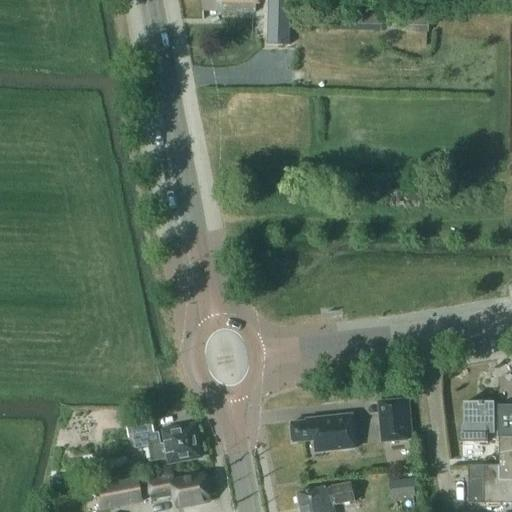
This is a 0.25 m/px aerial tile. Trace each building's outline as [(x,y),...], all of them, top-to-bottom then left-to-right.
[(201,0),(203,20),(204,20),(204,12),(256,13),(256,0),(201,0)] [(256,0),(268,1),(267,45),(289,46),(290,0),(256,0)] [(307,14),(306,28),(348,29),(348,15),(307,14)] [(400,17),(399,31),(427,31),(427,17),(400,17)] [(469,464),(469,503),(511,502),(511,382),(511,381),(511,379),(511,374),(500,384),(499,384),(499,406),(495,406),(495,402),(465,402),(465,423),(460,423),(460,442),(489,442),(489,439),(499,439),(500,464),(469,464)] [(414,440),(410,400),(386,403),(390,443),(414,440)] [(151,414),(125,419),(128,439),(154,433),(151,414)] [(353,416),(324,419),(307,421),(308,423),(291,424),(293,444),(327,440),(328,452),(357,449),(353,416)] [(151,463),(170,459),(171,462),(203,456),(197,424),(165,430),(168,444),(164,445),(163,440),(161,441),(159,433),(133,438),(135,449),(147,447),(151,463)] [(211,500),(206,473),(176,479),(175,474),(160,477),(160,474),(139,478),(139,480),(97,487),(101,507),(142,500),(140,484),(150,482),(153,498),(178,494),(180,506),(211,500)] [(416,496),(413,479),(389,482),(391,500),(416,496)] [(355,503),(352,485),(299,495),(302,511),(335,511),(335,507),(355,503)]
